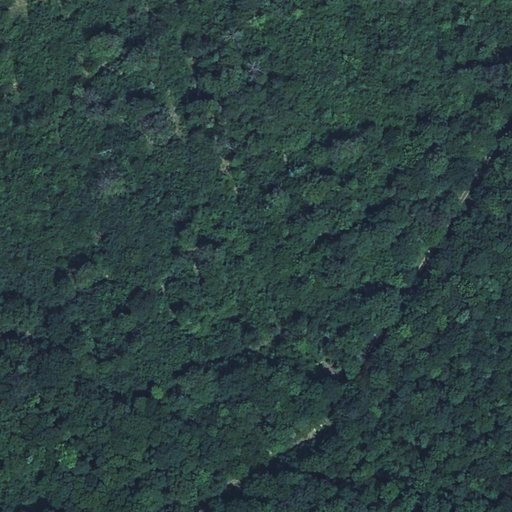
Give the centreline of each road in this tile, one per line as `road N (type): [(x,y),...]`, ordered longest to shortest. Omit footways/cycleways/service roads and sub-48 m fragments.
road 1 (track): [(204,511),(308,424),(442,235),(511,113)]
road 2 (track): [(308,424),(511,295)]
